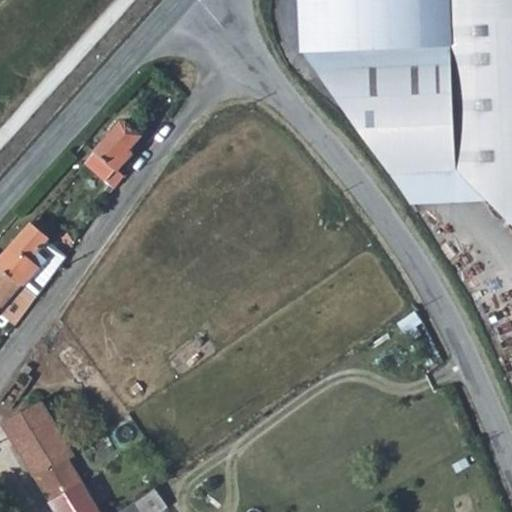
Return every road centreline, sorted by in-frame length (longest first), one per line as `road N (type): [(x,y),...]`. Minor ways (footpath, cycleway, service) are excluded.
road 1 (unclassified): [(511,466),(448,315),(363,188),(205,0)]
road 2 (secondary): [(178,0),(0,200)]
